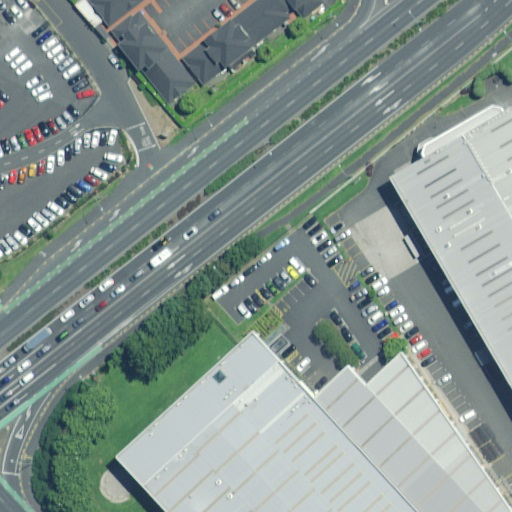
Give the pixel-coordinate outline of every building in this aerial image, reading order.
[(132,11),(146,0),(88,0),(81,7),(103,35),(132,11)] [(272,0),(251,0),(174,62),(198,91),(288,19),(272,0)] [(280,0),(294,17),(314,0),(313,0),(280,0)] [(167,64),(133,22),(131,23),(107,43),(160,107),(186,86),(167,64)] [(511,107),(383,182),(511,402),(511,107)] [(511,511),(511,508),(405,353),(387,370),(370,386),(361,377),(351,367),(334,382),(317,398),(256,333),(118,459),(166,511),(511,511)]
